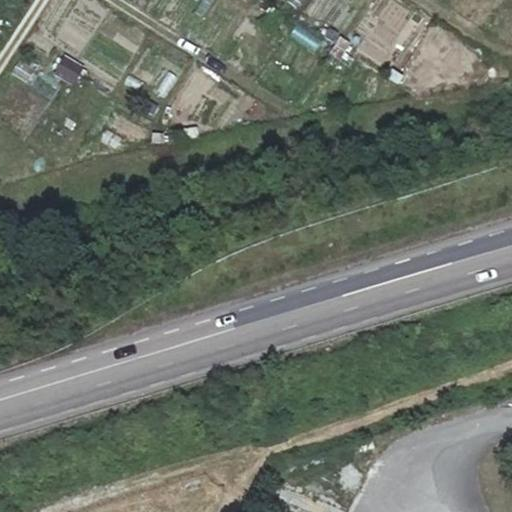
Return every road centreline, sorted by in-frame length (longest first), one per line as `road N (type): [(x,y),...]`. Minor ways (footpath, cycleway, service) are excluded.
road 1 (secondary): [(0,414),(511,256)]
road 2 (secondary): [(511,225),(0,382)]
